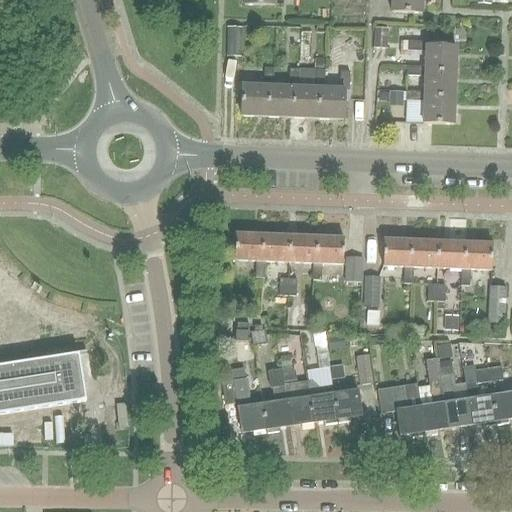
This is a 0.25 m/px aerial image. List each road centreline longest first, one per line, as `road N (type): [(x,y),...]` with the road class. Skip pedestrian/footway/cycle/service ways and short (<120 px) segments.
road 1 (tertiary): [(168,155),(511,162)]
road 2 (unclassified): [(171,504),(163,309),(136,194)]
road 3 (residential): [(171,504),(454,505)]
road 4 (residential): [(0,496),(171,504)]
